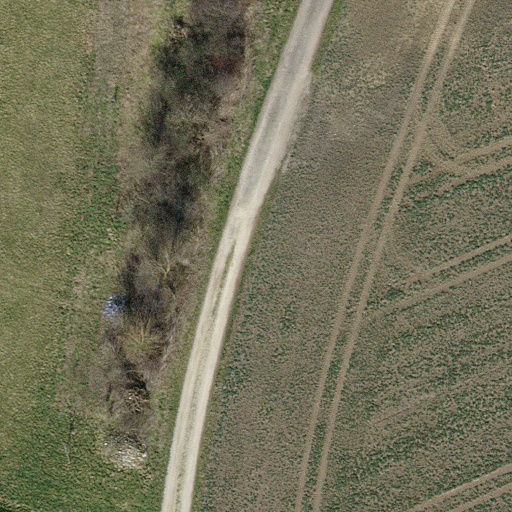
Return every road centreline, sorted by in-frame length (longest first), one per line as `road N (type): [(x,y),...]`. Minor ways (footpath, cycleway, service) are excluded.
road 1 (track): [(175,511),(180,450),(273,134),(329,0)]
road 2 (track): [(273,134),(335,120),(511,45)]
